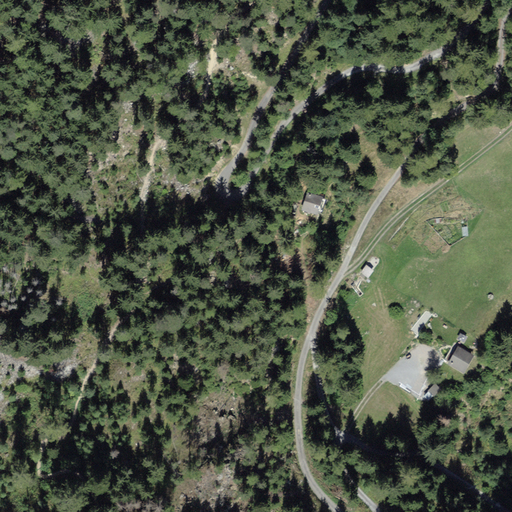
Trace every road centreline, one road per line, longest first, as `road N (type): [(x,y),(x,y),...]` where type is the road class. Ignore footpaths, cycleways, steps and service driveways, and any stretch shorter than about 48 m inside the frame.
road 1 (track): [(511,125),(409,205),(343,270)]
road 2 (track): [(427,366),(393,373),(340,438)]
